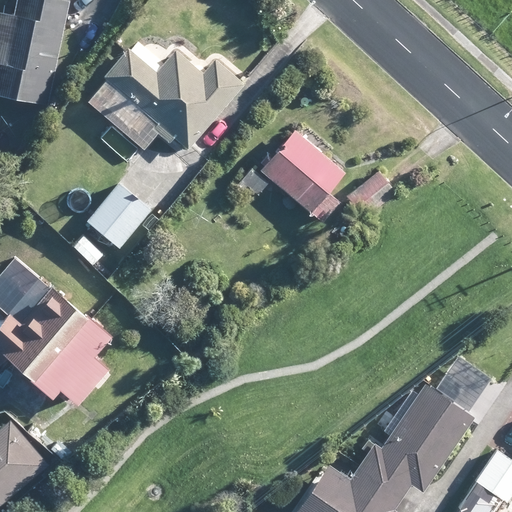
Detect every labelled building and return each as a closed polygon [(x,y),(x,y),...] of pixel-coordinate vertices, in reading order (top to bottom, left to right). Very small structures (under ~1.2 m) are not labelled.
[(70,0),(18,0),(16,14),(4,11),(0,9),(0,92),(50,103),(65,26),(70,0)] [(159,71),(132,48),(131,47),(107,76),(141,105),(160,120),(155,126),(172,141),(177,135),(191,146),(246,81),(217,56),(205,70),(178,48),(159,71)] [(323,150),(299,130),(296,128),(273,157),(270,154),(264,162),(266,164),(262,170),(313,212),(314,211),(325,220),(343,199),(332,190),(348,171),(323,150)] [(266,188),(269,184),(270,183),(253,167),(240,183),(246,188),(249,184),(261,193),(266,188)] [(380,170),(350,193),(366,215),(397,191),(380,170)] [(121,246),(153,207),(120,180),(89,220),(121,246)] [(71,194),(59,208),(69,217),(81,203),(71,194)] [(81,401),(110,365),(96,355),(114,333),(54,285),(53,287),(39,277),(24,296),(0,324),(0,365),(11,352),(39,376),(37,379),(57,396),(63,387),(75,396),(81,401)] [(360,464),(404,495),(413,482),(425,489),(431,480),(472,419),(475,415),(454,400),(427,382),(383,447),(370,438),(363,448),(369,451),(360,464)] [(0,504),(49,462),(11,417),(0,427),(0,504)] [(509,501),(511,495),(511,456),(498,447),(496,450),(463,500),(480,511),(497,511),(507,499),(509,501)] [(404,495),(360,464),(352,477),(330,462),(296,511),(400,511),(395,508),(404,495)]
